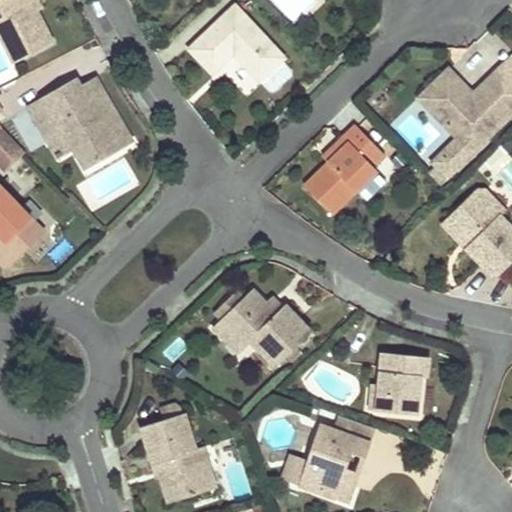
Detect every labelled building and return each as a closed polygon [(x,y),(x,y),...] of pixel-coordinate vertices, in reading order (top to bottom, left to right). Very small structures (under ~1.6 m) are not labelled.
[(0,0),(0,36),(20,77),(43,66),(36,51),(43,48),(52,43),(36,11),(31,1),(26,3),(23,0),(0,0)] [(41,8),(36,0),(23,0),(26,3),(31,1),(36,11),(41,8)] [(284,55),(234,4),(190,47),(213,70),(234,50),(237,47),(242,51),(239,55),(261,77),(281,57),(284,55)] [(43,48),(36,51),(43,66),(50,62),(43,48)] [(288,65),(281,57),(261,77),(269,84),(275,85),(289,71),(288,65)] [(511,71),(504,64),(484,84),(488,88),(478,97),(474,93),(450,68),(420,96),(459,136),(461,139),(474,126),(485,137),(511,111),(511,71)] [(115,109),(97,76),(82,84),(68,92),(63,84),(45,94),(49,102),(33,111),(48,139),(69,128),(78,145),(73,148),(84,168),(133,141),(115,109)] [(82,84),(78,76),(63,84),(68,92),(82,84)] [(488,88),(484,84),(474,93),(478,97),(488,88)] [(49,102),(45,94),(28,103),(33,111),(49,102)] [(384,153),(356,124),(346,134),(351,139),(327,161),(304,184),(332,212),(378,168),(374,164),(384,153)] [(474,126),(461,139),(472,150),(485,137),(474,126)] [(69,128),(48,139),(58,156),(73,148),(78,145),(69,128)] [(0,162),(7,170),(24,154),(0,129),(0,162)] [(322,156),(327,161),(351,139),(346,134),(322,156)] [(458,164),(472,150),(461,139),(459,136),(444,150),(458,164)] [(458,164),(444,150),(434,160),(439,165),(448,174),(458,164)] [(442,179),(448,174),(439,165),(434,170),(442,179)] [(0,184),(0,232),(21,254),(45,232),(0,184)] [(511,259),(511,233),(498,219),(489,209),(488,198),(482,192),(472,192),(445,218),(469,242),(462,248),(492,278),(511,259)] [(498,219),(503,214),(488,198),(489,209),(498,219)] [(469,242),(445,218),(439,223),(462,248),(469,242)] [(0,242),(16,259),(21,254),(0,232),(0,242)] [(310,330),(284,304),(282,306),(275,313),(267,304),(252,290),(215,325),(228,340),(239,330),(249,340),(251,338),(276,363),(310,330)] [(273,297),(267,304),(275,313),(282,306),(273,297)] [(239,330),(228,340),(237,350),(249,340),(239,330)] [(426,373),(428,355),(384,351),(380,383),(377,409),(418,413),(420,380),(418,380),(419,372),(421,372),(426,373)] [(373,382),(370,409),(377,409),(380,383),(373,382)] [(163,418),(142,425),(154,463),(161,460),(165,472),(161,473),(170,501),(208,489),(196,449),(184,411),(182,411),(180,404),(175,401),(159,406),(163,418)] [(340,416),(334,432),(368,443),(374,428),(340,416)] [(334,432),(317,426),(305,460),(296,484),(295,487),(332,500),(339,483),(349,454),(363,459),(368,443),(334,432)] [(204,447),(196,449),(208,489),(216,486),(204,447)] [(281,479),(296,484),(305,460),(290,454),(281,479)] [(363,459),(349,454),(339,483),(352,488),(363,459)] [(161,460),(154,463),(157,474),(161,473),(165,472),(161,460)]
